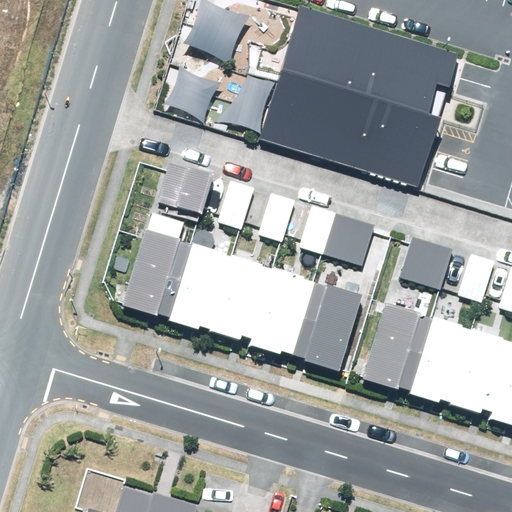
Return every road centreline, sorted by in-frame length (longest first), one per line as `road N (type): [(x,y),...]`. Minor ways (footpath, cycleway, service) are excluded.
road 1 (residential): [(9,356),(511,508)]
road 2 (residential): [(86,102),(511,236)]
road 3 (residential): [(86,102),(9,356)]
